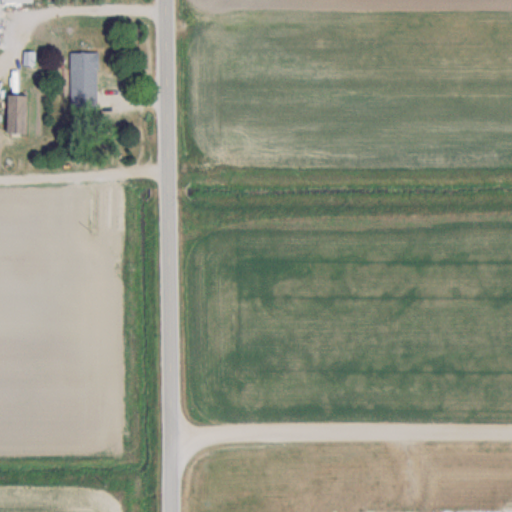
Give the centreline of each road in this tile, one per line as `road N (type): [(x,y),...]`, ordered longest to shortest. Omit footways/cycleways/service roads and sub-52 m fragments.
road 1 (residential): [(173,511),(168,0)]
road 2 (residential): [(173,437),(511,430)]
